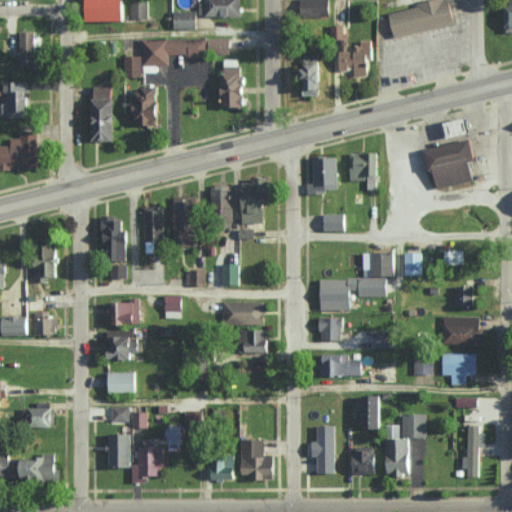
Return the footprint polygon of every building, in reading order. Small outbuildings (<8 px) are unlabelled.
[(88,0),(89,21),(126,21),(126,0),(88,0)] [(243,16),(242,0),(205,0),(205,16),(243,16)] [(300,0),(301,17),(331,17),(330,0),(300,0)] [(391,15),(396,36),(457,20),(451,0),(447,1),(446,0),(434,0),(420,4),(420,7),(391,15)] [(148,1),(131,2),(131,18),(148,18),(148,1)] [(175,29),(198,28),(197,10),(174,11),(175,29)] [(349,25),(331,24),(331,42),(340,42),(338,69),(355,70),(355,75),(370,76),(372,40),(361,40),(361,45),(348,45),(349,25)] [(37,31),(20,32),(21,66),(38,66),(37,31)] [(142,38),(142,55),(124,56),(124,77),(142,76),(142,65),(169,65),(169,55),(231,54),(231,37),(142,38)] [(303,54),(305,96),(321,95),(320,54),(303,54)] [(243,108),(244,60),(223,60),(222,108),(243,108)] [(1,117),(27,118),(28,82),(5,82),(5,105),(2,105),(1,117)] [(114,85),(92,86),(93,141),(116,140),(114,85)] [(160,88),(136,89),(137,126),(161,125),(160,88)] [(448,124),(452,140),(476,133),(472,118),(448,124)] [(0,144),(0,168),(39,168),(38,131),(20,132),(20,138),(11,138),(11,145),(0,144)] [(426,152),(430,171),(434,170),(439,187),(476,178),(472,163),(478,161),(473,140),(426,152)] [(339,189),(339,156),(314,157),(315,183),(308,183),(309,193),(328,193),(328,189),(339,189)] [(270,222),(268,177),(252,178),(252,182),(243,182),(244,223),(270,222)] [(234,218),(235,189),(213,188),(212,218),(234,218)] [(175,196),(175,246),(198,246),(198,196),(175,196)] [(164,206),(145,207),(146,252),(165,252),(164,206)] [(347,230),(346,213),(324,213),(325,230),(347,230)] [(105,217),(106,262),(130,261),(129,231),(120,231),(119,217),(105,217)] [(239,238),(255,239),(255,228),(240,228),(239,238)] [(59,279),(58,244),(46,245),(46,239),(36,239),(37,280),(59,279)] [(465,250),(445,250),(445,264),(464,264),(465,250)] [(364,252),(364,277),(323,278),(323,309),(352,309),(352,290),(360,290),(360,296),(388,296),(388,277),(396,276),(396,252),(364,252)] [(422,252),(404,252),(405,275),(423,275),(422,252)] [(0,287),(8,288),(8,258),(0,258),(0,287)] [(111,278),(129,277),(128,263),(111,264),(111,278)] [(239,284),(240,263),(222,263),(222,284),(239,284)] [(187,283),(205,284),(205,269),(188,269),(187,283)] [(476,286),(456,286),(455,305),(475,305),(476,286)] [(166,317),(183,317),(183,295),(166,295),(166,317)] [(141,297),(132,298),(132,302),(111,302),(112,324),(142,323),(141,297)] [(223,323),(265,324),(266,301),(224,301),(223,323)] [(49,311),(36,311),(35,334),(58,335),(58,317),(49,317),(49,311)] [(3,335),(30,335),(30,316),(2,317),(3,335)] [(482,316),(445,316),(444,343),(482,344),(482,316)] [(343,317),(322,317),(321,340),(343,341),(343,317)] [(141,352),(141,341),(134,341),(134,329),(109,330),(110,360),(133,360),(133,352),(141,352)] [(269,353),(270,330),(245,329),(245,352),(269,353)] [(395,347),(395,331),(375,331),(374,347),(395,347)] [(349,354),(321,353),(321,374),(362,375),(362,359),(349,358),(349,354)] [(415,374),(434,373),(434,353),(415,353),(415,374)] [(467,385),(467,375),(478,375),(479,353),(446,353),(445,374),(452,375),(452,384),(467,385)] [(136,371),(109,372),(109,392),(136,392),(136,371)] [(362,428),(381,429),(381,396),(364,395),(362,428)] [(457,406),(478,407),(478,398),(457,397),(457,406)] [(113,420),(130,420),(130,406),(113,406),(113,420)] [(24,427),(54,427),(54,408),(25,407),(24,427)] [(185,410),(186,435),(203,434),(202,410),(185,410)] [(132,427),(148,427),(148,412),(132,411),(132,427)] [(387,425),(388,474),(413,474),(412,438),(428,437),(427,413),(402,414),(402,424),(387,425)] [(318,456),(319,473),(337,473),(336,425),(318,425),(318,441),(313,441),(313,456),(318,456)] [(484,447),(485,425),(469,425),(468,456),(465,456),(464,476),(480,476),(481,446),(484,447)] [(133,434),(110,433),(109,467),(132,467),(133,434)] [(265,439),(242,440),(243,475),(253,474),(253,480),(277,479),(276,455),(266,455),(265,439)] [(139,464),(133,464),(134,478),(161,477),(160,466),(166,466),(165,446),(139,447),(139,464)] [(378,473),(378,447),(354,446),(354,473),(378,473)] [(0,475),(10,475),(10,453),(0,452),(0,475)] [(57,453),(44,453),(44,457),(21,457),(22,479),(62,478),(61,468),(57,468),(57,453)] [(212,479),(236,479),(236,457),(212,458),(212,479)]
